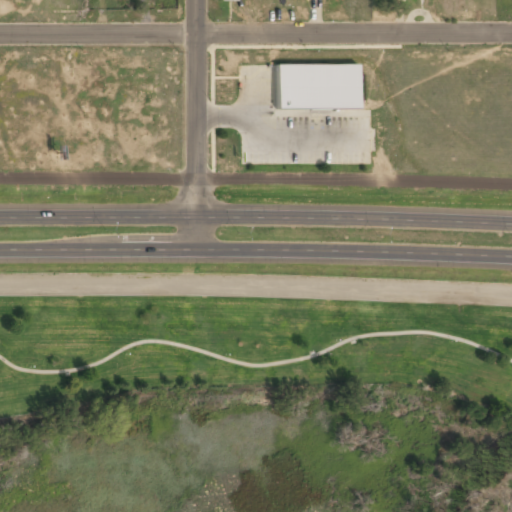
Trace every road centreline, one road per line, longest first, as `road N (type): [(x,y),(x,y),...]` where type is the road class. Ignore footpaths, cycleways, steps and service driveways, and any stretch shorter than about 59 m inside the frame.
road 1 (residential): [(511,186),(0,180)]
road 2 (residential): [(511,33),(0,35)]
road 3 (trunk): [(196,250),(511,258)]
road 4 (trunk): [(511,225),(196,219)]
road 5 (residential): [(196,219),(195,0)]
road 6 (trunk): [(196,219),(0,219)]
road 7 (trunk): [(0,250),(196,250)]
